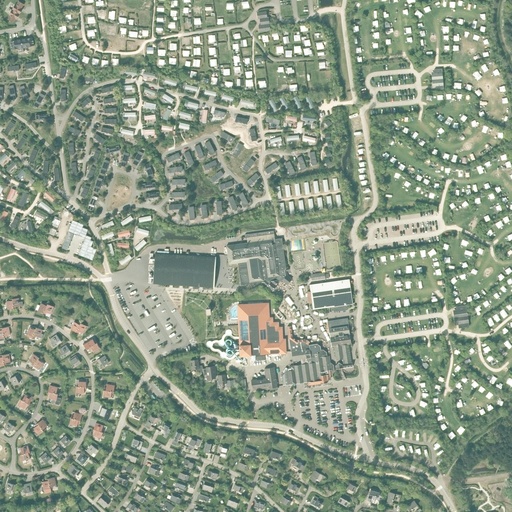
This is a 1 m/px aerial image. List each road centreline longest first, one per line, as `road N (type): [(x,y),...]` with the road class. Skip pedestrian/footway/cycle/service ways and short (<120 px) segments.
road 1 (residential): [(370,460),(281,427),(202,414),(154,369)]
road 2 (residential): [(55,468),(87,424),(87,358),(45,321),(0,319)]
road 3 (residential): [(263,153),(258,115),(135,81),(87,90)]
road 4 (residential): [(79,0),(86,41),(99,51),(133,52),(153,39),(245,25)]
road 5 (residential): [(157,208),(169,187),(164,154),(209,136),(223,166),(255,200)]
road 6 (residential): [(355,244),(356,222),(375,205),(361,110)]
